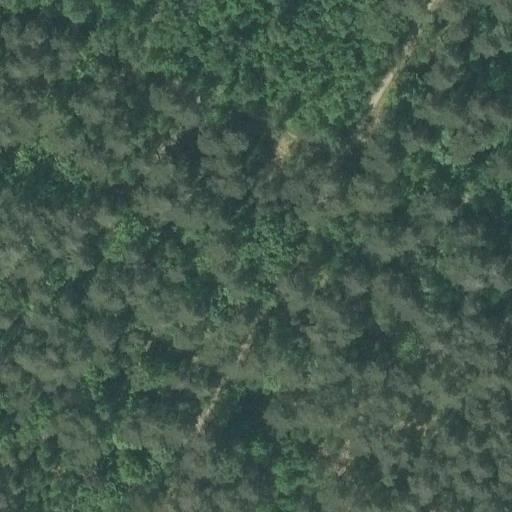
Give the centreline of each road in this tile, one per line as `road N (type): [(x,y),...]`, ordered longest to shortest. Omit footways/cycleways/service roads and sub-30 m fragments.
road 1 (track): [(150,511),(431,0)]
road 2 (track): [(10,0),(336,173)]
road 3 (track): [(346,157),(511,240)]
